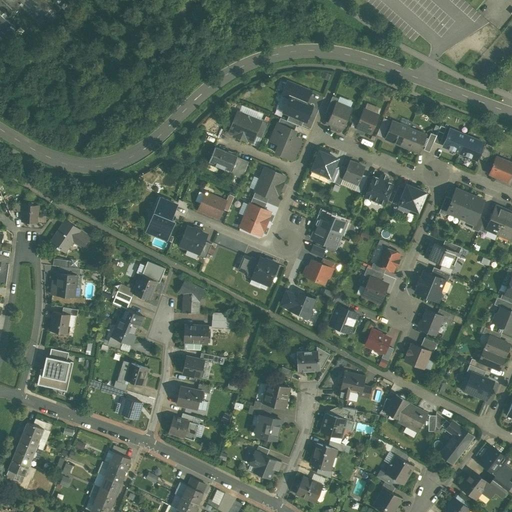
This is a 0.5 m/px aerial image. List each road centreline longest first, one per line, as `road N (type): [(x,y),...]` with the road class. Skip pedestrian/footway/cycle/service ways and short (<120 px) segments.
road 1 (tertiary): [(0,129),(62,163),(99,167),(148,146),(224,76),(276,54),(313,50),(376,63),(511,114)]
road 2 (residential): [(299,170),(280,220),(286,241),(266,248),(189,216)]
road 3 (residential): [(440,182),(316,134),(299,170)]
road 4 (residential): [(150,442),(0,390)]
road 5 (residential): [(150,442),(166,380),(163,295)]
road 6 (residential): [(276,505),(150,442)]
road 7 (residential): [(440,182),(400,285),(398,311)]
road 8 (residential): [(488,428),(367,366)]
road 9 (residential): [(276,505),(305,434),(307,396),(320,382)]
